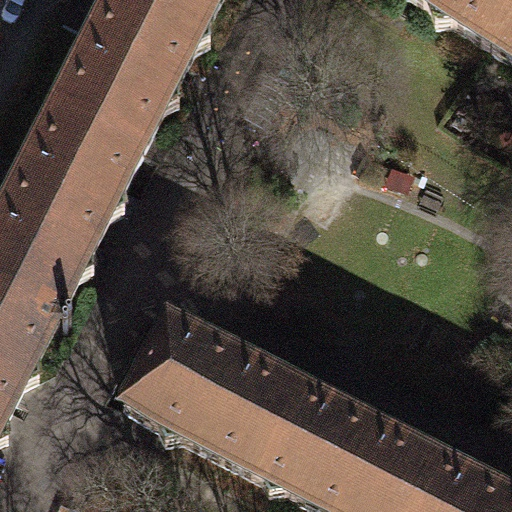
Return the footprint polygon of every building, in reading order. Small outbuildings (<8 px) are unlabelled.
[(224,0),(114,0),(106,16),(56,114),(144,159),(224,0)] [(492,55),(511,23),(511,0),(404,0),(429,16),(435,32),(453,30),(492,55)] [(511,23),(492,55),(511,67),(511,23)] [(15,196),(0,224),(0,297),(58,327),(144,159),(56,114),(15,196)] [(0,440),(58,327),(0,297),(0,440)] [(262,487),(308,398),(226,356),(170,327),(124,416),(158,434),(166,450),(185,447),(262,487)] [(420,511),(444,468),(357,423),(308,398),(262,487),(271,503),(289,501),(310,511),(420,511)] [(444,468),(420,511),(511,511),(511,502),(503,498),(444,468)]
